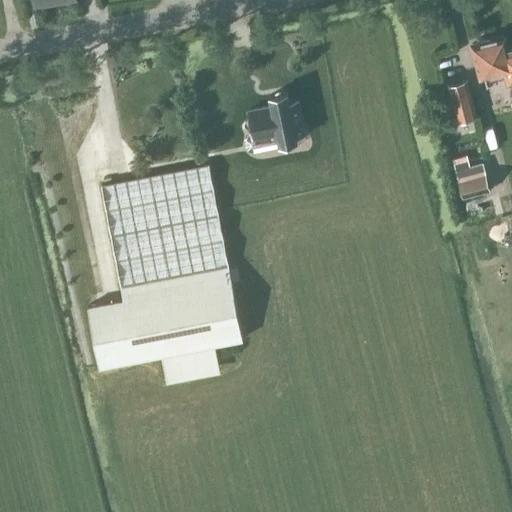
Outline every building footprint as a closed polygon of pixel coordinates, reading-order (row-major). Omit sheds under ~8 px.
[(479,42),(474,43),(482,76),(505,70),(508,84),(511,82),(511,46),(509,47),(506,35),(486,40),(485,36),(478,38),(479,42)] [(0,97),(15,98),(16,71),(0,70),(0,97)] [(458,121),(479,115),(470,80),(449,85),(458,121)] [(280,142),(300,139),(299,135),(305,134),(299,100),(290,102),(288,92),(270,96),(272,105),(248,110),(254,139),(279,134),(280,142)] [(122,285),(228,264),(209,163),(102,184),(122,285)] [(458,179),(463,197),(491,189),(486,171),(458,179)] [(229,264),(228,264),(122,285),(124,298),(89,305),(100,365),(189,348),(214,344),(243,338),(229,264)] [(189,348),(194,374),(219,369),(214,344),(189,348)]
